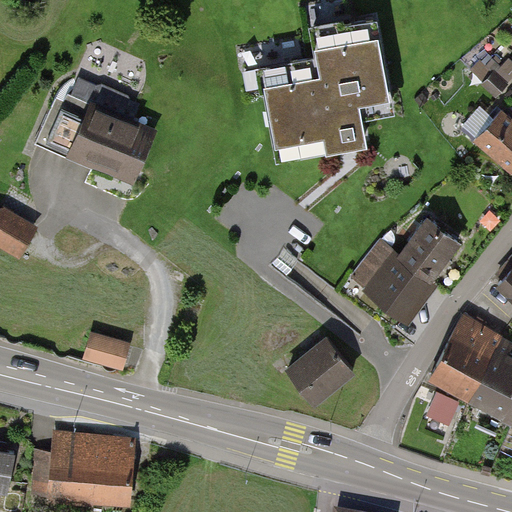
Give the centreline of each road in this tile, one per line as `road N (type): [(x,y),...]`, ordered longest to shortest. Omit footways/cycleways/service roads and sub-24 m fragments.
road 1 (primary): [(368,470),(0,368)]
road 2 (residential): [(368,470),(408,376),(511,236)]
road 3 (primary): [(509,511),(368,470)]
